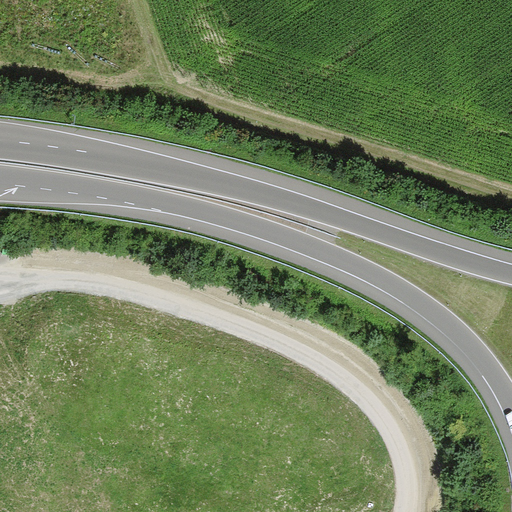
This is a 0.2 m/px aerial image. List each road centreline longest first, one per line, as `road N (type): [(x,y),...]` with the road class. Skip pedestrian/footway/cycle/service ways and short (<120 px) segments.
road 1 (motorway): [(0,182),(152,198),(336,256),(439,315),(475,348),(511,405)]
road 2 (motorway): [(511,273),(207,180),(0,140)]
road 3 (track): [(0,293),(67,279),(106,284),(251,329),(319,363),(384,420),(405,472),(405,511)]
